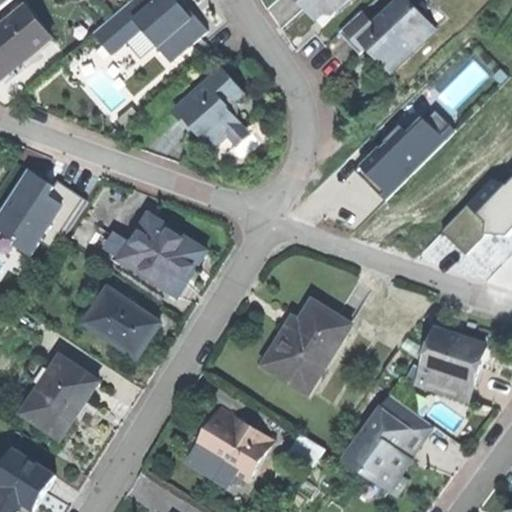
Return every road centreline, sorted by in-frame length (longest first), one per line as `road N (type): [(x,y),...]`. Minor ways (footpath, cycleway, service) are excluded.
road 1 (residential): [(267,220),(250,261),(96,511)]
road 2 (residential): [(0,118),(267,220)]
road 3 (residential): [(267,220),(511,306)]
road 4 (residential): [(236,0),(295,87),(303,134),(267,220)]
